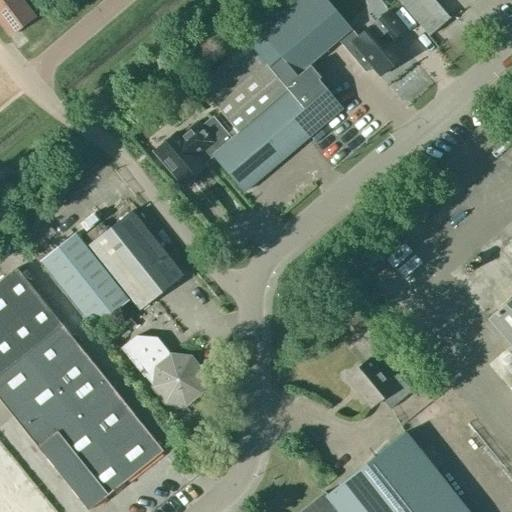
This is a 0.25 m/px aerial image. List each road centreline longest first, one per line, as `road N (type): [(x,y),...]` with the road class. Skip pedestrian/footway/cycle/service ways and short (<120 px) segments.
road 1 (tertiary): [(250,294),(279,246),(511,48)]
road 2 (residential): [(250,294),(211,271),(118,154),(30,84)]
road 3 (tertiary): [(204,511),(235,484),(247,460),(250,294)]
road 4 (residential): [(30,84),(119,0)]
